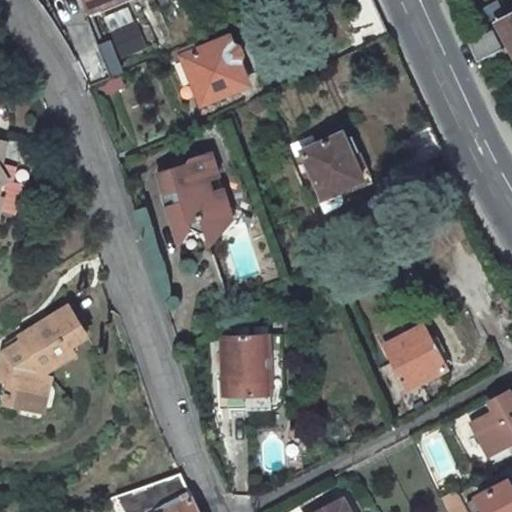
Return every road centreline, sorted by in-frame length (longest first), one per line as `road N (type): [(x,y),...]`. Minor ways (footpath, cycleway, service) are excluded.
road 1 (residential): [(223,511),(57,77),(9,0)]
road 2 (residential): [(230,511),(511,368)]
road 3 (secondary): [(391,0),(485,200),(511,238)]
road 4 (secondary): [(511,168),(428,0)]
